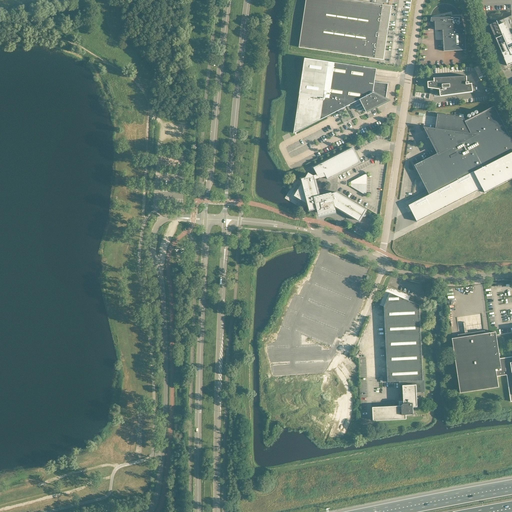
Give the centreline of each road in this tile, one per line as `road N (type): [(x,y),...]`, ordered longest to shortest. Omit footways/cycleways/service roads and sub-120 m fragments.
road 1 (unclassified): [(146,511),(159,470),(165,346),(153,235),(164,216)]
road 2 (secondary): [(205,218),(198,511)]
road 3 (secondary): [(217,511),(224,219)]
road 4 (unclassified): [(379,262),(421,0)]
road 5 (secondary): [(224,219),(246,0)]
road 6 (secondary): [(226,0),(205,218)]
road 7 (unclassified): [(385,264),(445,278),(511,275)]
road 8 (unknown): [(340,137),(288,160),(285,143),(333,126)]
road 9 (motorway): [(511,488),(394,511)]
